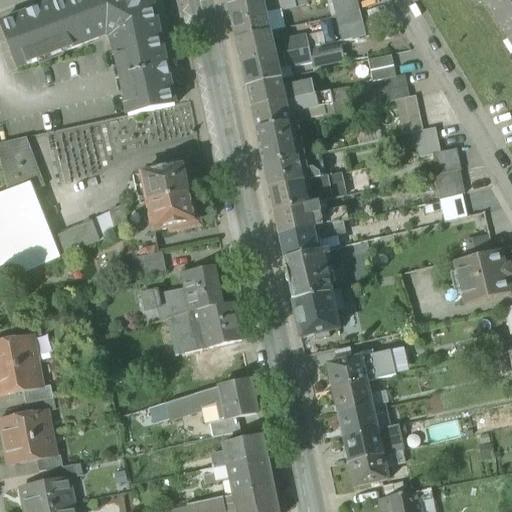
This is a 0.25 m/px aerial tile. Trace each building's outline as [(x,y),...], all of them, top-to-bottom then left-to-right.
[(123,95),(128,117),(175,107),(160,38),(153,7),(142,1),(139,8),(130,10),(120,5),(118,0),(66,0),(38,11),(27,15),(0,25),(0,28),(16,70),(37,62),(36,58),(59,49),(61,53),(98,39),(98,37),(104,35),(113,40),(115,47),(113,48),(117,70),(122,69),(128,94),(123,95)] [(142,1),(139,0),(118,0),(120,5),(130,10),(139,8),(142,1)] [(278,0),(266,0),(263,1),(265,12),(280,8),(278,0)] [(296,9),(295,4),(294,0),(278,0),(280,8),(281,11),(281,12),(296,9)] [(325,0),(330,19),(336,18),(331,0),(325,0)] [(359,12),(356,0),(331,0),(336,18),(359,12)] [(511,0),(481,0),(511,48),(511,0)] [(228,9),(235,42),(270,34),(265,14),(265,12),(263,1),(236,7),(228,9)] [(285,31),(281,12),(281,11),(265,14),(270,34),(285,31)] [(362,23),(359,12),(336,18),(339,29),(362,23)] [(366,38),(362,23),(339,29),(342,43),(366,38)] [(305,37),(306,39),(307,45),(308,50),(315,49),(326,47),(323,33),(305,37)] [(235,42),(240,66),(275,58),(273,48),(270,34),(235,42)] [(308,50),(307,45),(306,39),(284,44),(284,45),(273,48),(275,58),(308,50)] [(312,65),(314,74),(345,67),(340,43),(326,47),(315,49),(308,50),(312,65)] [(36,58),(37,62),(61,53),(59,49),(36,58)] [(308,50),(275,58),(278,70),(286,68),(286,71),(312,65),(308,50)] [(383,82),(396,79),(391,57),(367,63),(372,84),(383,82)] [(240,66),(245,89),(280,81),(278,70),(275,58),(240,66)] [(122,69),(117,70),(123,95),(128,94),(122,69)] [(388,104),(395,102),(409,99),(404,77),(396,79),(383,82),(388,104)] [(245,89),(250,111),(285,103),(282,90),(280,81),(245,89)] [(282,90),(285,103),(314,97),(311,84),(282,90)] [(322,108),(324,118),(345,113),(343,103),(350,101),(348,90),(331,93),(333,105),(322,108)] [(314,97),(285,103),(288,115),(294,114),(322,108),(333,105),(331,93),(314,97)] [(414,98),(409,99),(395,102),(403,137),(413,135),(422,133),(414,98)] [(250,111),(255,133),(290,125),(289,118),(288,115),(285,103),(250,111)] [(290,125),(324,118),(322,108),(294,114),(295,117),(289,118),(290,125)] [(255,133),(263,168),(298,160),(303,159),(301,149),(295,150),(290,125),(255,133)] [(355,133),(358,147),(382,142),(379,128),(355,133)] [(434,130),(422,133),(413,135),(416,147),(421,146),(423,158),(432,156),(439,155),(434,130)] [(26,140),(0,146),(0,163),(2,170),(7,193),(30,185),(33,192),(44,188),(26,140)] [(456,151),(439,155),(432,156),(437,178),(461,173),(456,151)] [(263,168),(268,192),(308,183),(306,172),(301,174),(298,160),(263,168)] [(141,177),(144,188),(147,204),(189,195),(186,182),(190,181),(186,162),(156,168),(157,172),(141,175),(141,177)] [(435,180),(440,202),(462,197),(465,196),(460,174),(435,180)] [(338,176),(308,183),(310,193),(305,194),(308,207),(313,206),(343,199),(338,176)] [(133,179),(136,190),(144,188),(141,177),(133,179)] [(273,215),(308,207),(305,194),(310,193),(308,183),(268,192),(273,215)] [(51,238),(33,192),(30,185),(7,193),(0,196),(0,195),(0,275),(4,285),(60,260),(51,238)] [(139,207),(147,204),(144,188),(136,190),(139,207)] [(189,195),(147,204),(151,222),(153,233),(169,229),(170,233),(200,228),(196,208),(192,209),(189,195)] [(462,197),(440,202),(445,221),(467,216),(462,197)] [(142,224),(151,222),(147,204),(139,207),(138,208),(142,224)] [(273,215),(278,239),(318,230),(316,219),(312,220),(308,207),(273,215)] [(125,208),(110,213),(117,235),(130,229),(124,212),(126,212),(125,208)] [(322,218),(316,219),(318,230),(328,227),(325,217),(339,214),(341,224),(348,222),(345,208),(321,214),(322,218)] [(110,213),(91,222),(99,243),(117,235),(110,213)] [(325,217),(328,227),(341,224),(339,214),(325,217)] [(91,222),(51,238),(60,260),(99,243),(91,222)] [(344,235),(341,224),(328,227),(318,230),(321,241),(344,235)] [(278,239),(283,263),(320,254),(317,242),(321,241),(318,230),(278,239)] [(464,241),(468,261),(494,255),(489,235),(464,241)] [(454,264),(464,307),(511,295),(507,280),(511,278),(509,267),(504,268),(500,253),(494,255),(468,261),(454,264)] [(130,261),(136,278),(166,272),(162,254),(130,261)] [(283,263),(292,303),(330,295),(327,281),(329,280),(328,274),(332,273),(330,264),(326,264),(323,254),(320,254),(283,263)] [(182,275),(186,292),(190,314),(199,312),(220,307),(212,269),(182,275)] [(167,322),(190,314),(186,292),(158,297),(157,292),(153,293),(157,310),(158,310),(161,324),(167,322)] [(339,292),(330,295),(334,314),(344,312),(339,292)] [(140,314),(157,310),(153,293),(137,296),(140,314)] [(334,314),(330,295),(292,303),(300,340),(338,331),(334,314)] [(220,307),(199,312),(207,350),(241,342),(233,304),(220,307)] [(175,357),(207,350),(199,312),(190,314),(167,322),(175,357)] [(11,330),(13,342),(32,339),(41,338),(38,325),(11,330)] [(0,344),(0,371),(37,364),(32,339),(13,342),(0,344)] [(403,349),(390,352),(395,375),(408,372),(403,349)] [(349,350),(334,354),(336,365),(352,361),(349,350)] [(361,359),(366,384),(396,377),(395,375),(390,352),(361,359)] [(327,367),(332,391),(366,384),(361,359),(352,361),(336,365),(327,367)] [(41,389),(37,364),(0,371),(0,397),(23,394),(41,390),(41,389)] [(222,405),(211,409),(203,412),(205,426),(208,425),(208,426),(210,426),(226,423),(226,422),(238,420),(256,416),(257,415),(250,382),(219,389),(222,405)] [(369,397),(366,384),(332,391),(337,416),(372,408),(369,397)] [(23,394),(25,405),(53,400),(50,388),(41,389),(41,390),(23,394)] [(222,405),(219,389),(165,406),(170,422),(203,412),(211,409),(222,405)] [(386,393),(369,397),(372,408),(385,405),(389,405),(386,393)] [(25,405),(27,417),(46,413),(46,414),(55,412),(53,400),(25,405)] [(385,405),(372,408),(377,433),(391,430),(385,405)] [(170,422),(165,406),(148,411),(153,427),(170,422)] [(377,433),(372,408),(337,416),(343,440),(377,433)] [(0,422),(0,427),(4,445),(51,436),(46,414),(46,413),(27,417),(0,422)] [(210,426),(213,440),(240,434),(238,420),(226,422),(226,423),(210,426)] [(391,430),(377,433),(343,440),(349,465),(383,457),(396,455),(394,445),(401,444),(398,428),(391,430)] [(55,458),(51,436),(4,445),(8,468),(36,462),(55,459),(55,458)] [(210,458),(213,471),(266,459),(262,437),(222,446),(224,455),(210,458)] [(401,444),(394,445),(396,455),(403,453),(401,444)] [(480,446),(480,462),(492,462),(492,445),(480,446)] [(396,455),(383,457),(385,470),(406,465),(403,453),(396,455)] [(39,474),(46,473),(62,469),(60,457),(55,458),(55,459),(36,462),(39,474)] [(385,470),(383,457),(349,465),(354,489),(388,482),(385,470)] [(178,465),(181,478),(202,473),(213,471),(210,458),(178,465)] [(273,490),(266,459),(213,471),(202,473),(205,487),(229,482),(233,498),(273,490)] [(74,467),(62,469),(46,473),(48,485),(67,481),(68,481),(76,479),(75,473),(74,467)] [(20,490),(24,511),(41,511),(72,506),(68,481),(67,481),(48,485),(20,490)] [(383,488),(386,500),(404,496),(402,484),(383,488)] [(277,511),(273,490),(233,498),(234,505),(235,511),(277,511)] [(419,511),(418,505),(433,502),(431,491),(378,502),(380,511),(419,511)] [(167,511),(225,511),(224,507),(234,505),(233,498),(187,508),(167,511)] [(435,511),(433,502),(418,505),(419,511),(435,511)]
